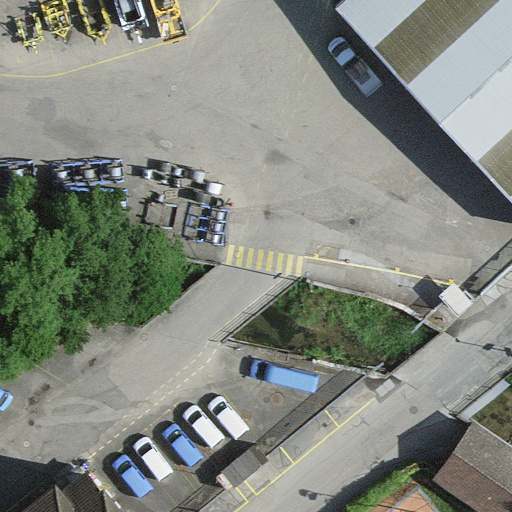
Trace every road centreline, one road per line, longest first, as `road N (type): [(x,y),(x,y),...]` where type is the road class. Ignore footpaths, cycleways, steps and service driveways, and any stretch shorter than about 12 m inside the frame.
road 1 (residential): [(270,135),(266,254),(0,464)]
road 2 (residential): [(274,511),(511,325)]
road 3 (residential): [(270,135),(0,98)]
road 4 (residential): [(291,0),(270,135)]
